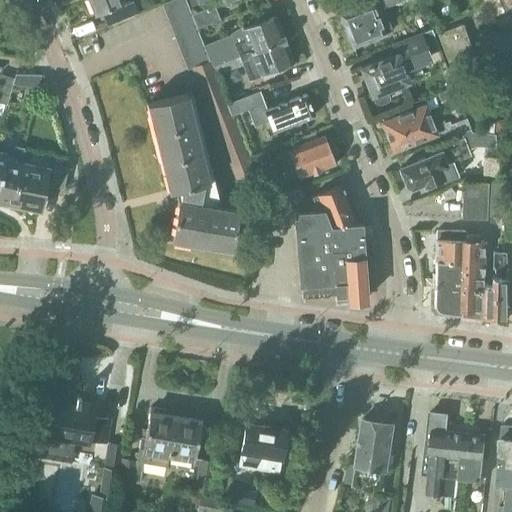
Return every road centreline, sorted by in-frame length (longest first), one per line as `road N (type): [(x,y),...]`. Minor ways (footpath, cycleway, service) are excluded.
road 1 (residential): [(402,352),(393,228),(304,0)]
road 2 (residential): [(98,302),(102,226),(81,137),(31,0)]
road 3 (secondary): [(348,347),(98,302)]
road 4 (residential): [(314,511),(348,347)]
